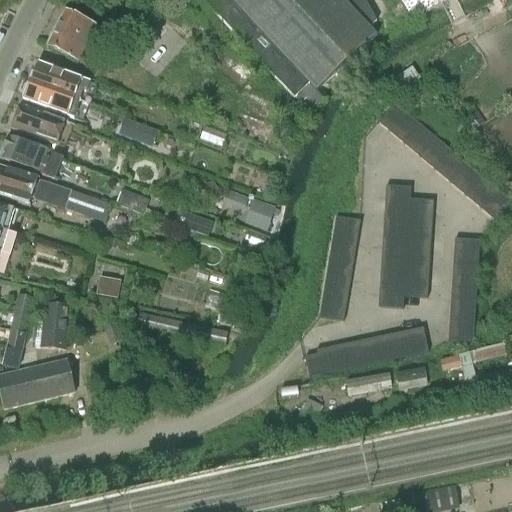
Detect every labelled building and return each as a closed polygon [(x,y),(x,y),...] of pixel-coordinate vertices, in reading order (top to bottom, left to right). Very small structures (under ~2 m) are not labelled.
[(200,0),(294,99),(309,116),(327,99),(319,90),(376,36),(369,29),(376,22),(363,0),(200,0)] [(401,0),(410,18),(448,0),(401,0)] [(64,12),(46,47),(77,63),(95,27),(64,12)] [(191,42),(183,36),(187,32),(171,18),(135,60),(158,80),(191,42)] [(37,65),(30,81),(75,100),(79,90),(87,93),(90,85),(37,65)] [(30,81),(21,101),(76,122),(79,113),(71,110),(75,100),(30,81)] [(387,132),(403,113),(394,106),(378,124),(387,132)] [(65,124),(20,107),(11,130),(56,147),(65,124)] [(403,145),(418,126),(403,113),(387,132),(403,145)] [(418,158),(434,139),(418,126),(403,145),(418,158)] [(139,128),(133,143),(150,149),(156,134),(139,128)] [(433,170),(449,152),(434,139),(418,158),(433,170)] [(0,159),(53,181),(61,161),(7,140),(7,141),(4,143),(2,147),(3,151),(0,158),(0,159)] [(449,183),(464,165),(449,152),(433,170),(449,183)] [(464,196),(479,178),(464,165),(449,183),(464,196)] [(0,197),(30,207),(32,199),(38,182),(0,169),(0,197)] [(479,209),(495,191),(479,178),(464,196),(479,209)] [(67,192),(38,182),(32,199),(104,222),(109,207),(67,192)] [(409,202),(409,190),(385,188),(385,200),(409,202)] [(149,202),(122,191),(116,206),(143,217),(149,202)] [(494,222),(510,204),(495,191),(479,209),(494,222)] [(244,212),(248,200),(225,192),(221,203),(244,212)] [(408,213),(409,202),(385,200),(384,212),(408,213)] [(274,209),(252,201),(243,224),(266,233),(274,209)] [(432,215),(433,203),(409,202),(408,213),(432,215)] [(0,231),(11,235),(18,212),(0,206),(0,231)] [(407,226),(408,213),(384,212),(383,224),(407,226)] [(431,227),(432,215),(408,213),(407,226),(431,227)] [(356,243),(359,223),(335,219),(332,239),(356,243)] [(406,237),(407,226),(383,224),(382,236),(406,237)] [(430,239),(431,227),(407,226),(406,237),(430,239)] [(0,270),(11,235),(0,231),(0,270)] [(406,249),(406,237),(382,236),(382,248),(406,249)] [(430,239),(406,237),(406,249),(429,251),(430,239)] [(353,263),(356,243),(332,239),(329,259),(353,263)] [(477,255),(478,243),(454,241),(453,253),(477,255)] [(405,261),(406,249),(382,248),(381,260),(405,261)] [(429,263),(429,251),(406,249),(405,261),(429,263)] [(477,267),(477,255),(453,253),(453,265),(477,267)] [(349,282),(353,263),(329,259),(326,279),(349,282)] [(404,273),(405,261),(381,260),(380,272),(404,273)] [(428,275),(429,263),(405,261),(404,273),(428,275)] [(476,279),(477,267),(453,265),(452,277),(476,279)] [(403,285),(404,273),(380,272),(379,284),(403,285)] [(427,287),(428,275),(404,273),(403,285),(427,287)] [(475,291),(476,279),(452,277),(451,289),(475,291)] [(120,283),(98,278),(95,296),(117,301),(120,283)] [(346,302),(349,282),(326,279),(322,298),(346,302)] [(402,297),(403,285),(379,284),(379,296),(402,297)] [(426,299),(427,287),(403,285),(402,297),(426,299)] [(474,303),(475,291),(451,289),(450,301),(474,303)] [(402,309),(402,297),(379,296),(378,308),(402,309)] [(343,322),(346,302),(322,298),(319,318),(343,322)] [(17,299),(14,315),(28,318),(31,302),(17,299)] [(473,323),(474,303),(450,301),(449,321),(473,323)] [(26,348),(65,352),(69,308),(45,306),(44,321),(29,320),(26,348)] [(28,318),(14,315),(10,331),(24,334),(28,318)] [(139,315),(137,327),(225,347),(227,335),(139,315)] [(120,339),(110,317),(100,322),(111,344),(120,339)] [(472,343),(473,323),(449,321),(448,341),(472,343)] [(427,353),(422,330),(410,332),(415,356),(427,353)] [(24,334),(10,331),(6,349),(20,351),(24,334)] [(415,356),(410,332),(398,335),(403,358),(415,356)] [(403,358),(398,335),(387,337),(391,361),(403,358)] [(391,361),(387,337),(375,340),(380,363),(391,361)] [(380,363),(375,340),(363,342),(368,366),(380,363)] [(368,366),(363,342),(351,345),(356,368),(368,366)] [(356,368),(351,345),(340,347),(345,371),(356,368)] [(476,385),(471,367),(508,357),(505,346),(457,358),(465,388),(476,385)] [(345,371),(340,347),(328,350),(333,373),(345,371)] [(20,351),(6,349),(2,368),(16,371),(20,351)] [(333,373),(328,350),(316,352),(317,356),(321,376),(333,373)] [(321,376),(317,356),(305,358),(309,378),(321,376)] [(66,362),(0,377),(0,397),(3,411),(74,395),(66,362)] [(399,386),(427,386),(427,370),(398,371),(399,386)] [(348,394),(393,389),(391,375),(347,379),(348,394)] [(454,488),(406,497),(409,511),(437,511),(458,508),(454,488)]
